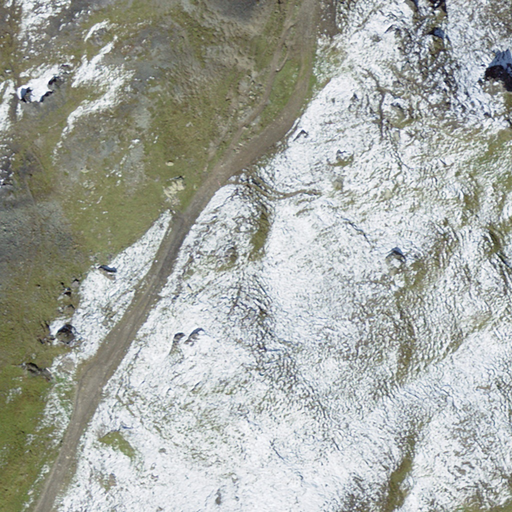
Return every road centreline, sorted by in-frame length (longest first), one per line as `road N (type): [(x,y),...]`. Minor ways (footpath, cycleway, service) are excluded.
road 1 (track): [(214,181),(109,358),(39,511)]
road 2 (track): [(315,0),(296,97),(214,181)]
